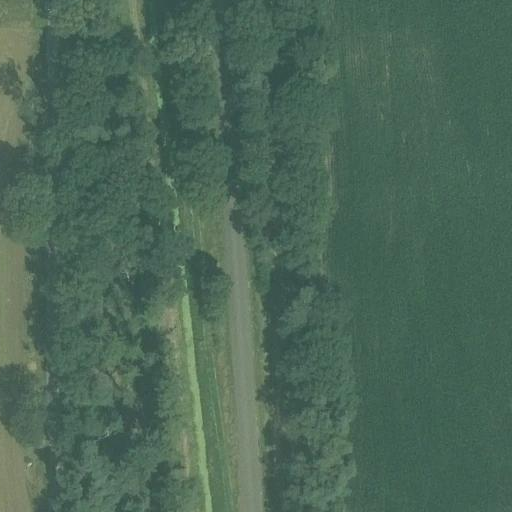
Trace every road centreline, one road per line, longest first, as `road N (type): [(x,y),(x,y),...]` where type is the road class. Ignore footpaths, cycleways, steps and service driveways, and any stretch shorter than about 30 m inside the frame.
road 1 (unclassified): [(253,511),(220,0)]
road 2 (unclassified): [(57,511),(49,284),(54,0)]
